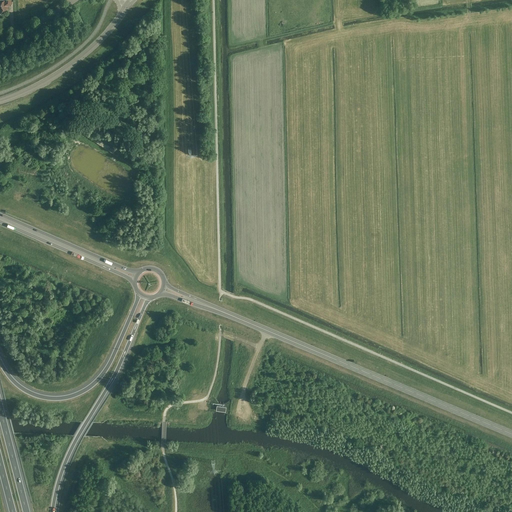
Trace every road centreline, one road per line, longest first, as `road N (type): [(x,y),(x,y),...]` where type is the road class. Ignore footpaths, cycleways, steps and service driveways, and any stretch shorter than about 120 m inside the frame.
road 1 (primary): [(511,434),(206,305)]
road 2 (motorway): [(52,511),(63,468),(148,298)]
road 3 (motorway): [(139,294),(112,358),(82,391),(41,396),(18,385),(0,362)]
road 4 (tertiary): [(0,101),(68,67),(125,4)]
